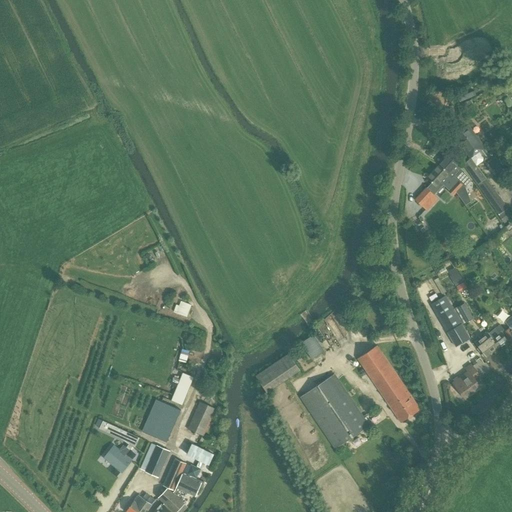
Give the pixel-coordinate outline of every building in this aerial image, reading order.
[(483,158),(478,152),(485,147),(468,125),(454,135),(471,158),(477,165),(483,161),(483,158)] [(449,155),(439,165),(448,174),(452,178),(453,176),(463,185),(465,187),(471,180),(464,173),(464,172),(456,165),(458,163),(449,155)] [(508,207),(486,178),(477,165),(471,158),(463,164),(478,184),(499,214),(508,207)] [(452,178),(448,174),(439,165),(427,178),(433,183),(428,189),(434,194),(444,183),(450,189),(449,190),(454,195),(455,194),(461,187),(463,185),(453,176),(452,178)] [(434,194),(428,189),(426,187),(415,199),(423,206),(427,210),(434,203),(430,199),(434,194)] [(452,246),(447,239),(439,244),(444,251),(452,246)] [(457,272),(451,261),(445,265),(451,276),(457,272)] [(463,281),(458,272),(450,277),(456,286),(463,281)] [(446,296),(432,304),(448,332),(456,347),(470,338),(462,324),(446,296)] [(187,317),(192,305),(183,302),(179,314),(187,317)] [(465,323),(473,318),(465,303),(457,308),(465,323)] [(324,319),(335,334),(341,329),(344,333),(351,328),(348,323),(353,319),(342,305),(324,319)] [(511,317),(506,322),(510,328),(505,331),(501,325),(489,334),(499,346),(509,339),(511,342),(511,317)] [(499,346),(489,334),(488,332),(475,342),(481,349),(484,353),(488,350),(491,353),(499,346)] [(314,335),(302,343),(309,354),(304,357),(308,363),(325,352),(314,335)] [(401,423),(421,410),(377,345),(358,359),(401,423)] [(267,391),(301,370),(290,353),(256,374),(267,391)] [(475,379),(480,375),(472,364),(466,368),(468,371),(453,382),(465,399),(481,387),(475,379)] [(174,377),(171,384),(177,387),(174,392),(171,401),(182,406),(194,377),(183,372),(180,380),(174,377)] [(335,374),(300,398),(335,449),(370,425),(335,374)] [(167,442),(181,410),(156,399),(142,432),(167,442)] [(193,432),(203,436),(215,409),(200,402),(188,429),(193,432)] [(110,434),(114,426),(103,421),(99,429),(110,434)] [(114,446),(105,458),(107,459),(122,472),(131,460),(125,455),(130,450),(133,446),(135,447),(140,438),(132,435),(125,431),(121,439),(128,444),(129,444),(126,447),(123,445),(119,450),(114,446)] [(157,446),(152,444),(140,469),(158,477),(170,451),(157,446)] [(209,465),(214,454),(192,444),(187,454),(209,465)] [(176,487),(182,474),(181,474),(186,463),(175,459),(163,486),(174,490),(175,487),(176,487)] [(190,464),(188,473),(198,475),(200,466),(190,464)] [(200,482),(182,474),(176,487),(184,490),(195,495),(200,482)] [(168,489),(159,498),(174,511),(176,511),(180,508),(183,505),(184,504),(180,500),(184,490),(176,487),(174,492),(173,493),(168,489)] [(126,511),(146,511),(152,504),(139,494),(126,511)]
